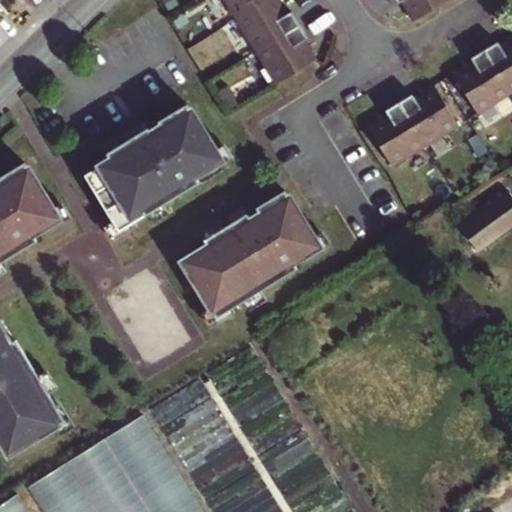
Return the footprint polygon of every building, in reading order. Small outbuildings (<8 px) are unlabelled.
[(233,0),(281,81),(322,57),(313,42),(309,45),(306,40),(313,36),(297,8),(290,12),(287,7),(291,4),(288,0),(233,0)] [(454,0),(403,0),(405,2),(408,0),(412,0),(415,3),(410,6),(419,20),(454,0)] [(482,113),(511,95),(511,40),(511,41),(511,44),(511,46),(508,49),(504,42),(477,58),(481,65),(475,68),(473,64),(458,72),(482,113)] [(396,164),(463,125),(439,83),(424,92),(427,96),(421,100),(417,93),(390,108),(394,115),(389,119),(386,114),(372,123),(396,164)] [(109,158),(84,174),(113,220),(120,229),(146,213),(163,202),(197,180),(193,173),(205,166),(220,156),(213,147),(184,101),(156,119),(160,126),(136,141),(132,135),(131,136),(124,140),(107,151),(105,152),(109,158)] [(142,119),(127,129),(131,136),(132,135),(146,126),(142,119)] [(146,126),(132,135),(136,141),(151,131),(146,126)] [(124,140),(120,133),(102,145),(107,151),(124,140)] [(232,154),(223,141),(213,147),(220,156),(205,166),(207,170),(232,154)] [(53,207),(25,161),(0,176),(0,184),(0,185),(0,262),(1,261),(36,240),(32,234),(44,226),(59,217),(53,207)] [(209,244),(183,259),(212,305),(218,315),(233,305),(244,299),(261,288),(297,266),(293,259),(304,253),(319,243),(313,233),(284,188),(256,205),(260,211),(251,217),(236,227),(232,221),(231,221),(224,225),(206,236),(205,237),(209,244)] [(511,225),(511,188),(466,217),(482,244),(511,225)] [(71,215),(63,201),(53,207),(59,217),(44,226),(47,230),(71,215)] [(152,222),(157,218),(169,211),(163,202),(146,213),(152,222)] [(227,215),(231,221),(232,221),(246,212),(242,205),(227,215)] [(246,212),(232,221),(236,227),(251,217),(247,211),(246,212)] [(220,219),(202,230),(206,236),(224,225),(220,219)] [(331,241),(322,228),(313,233),(319,243),(304,253),(306,257),(331,241)] [(244,299),(250,308),(267,297),(261,288),(244,299)] [(218,315),(212,305),(203,311),(211,325),(236,310),(233,305),(218,315)] [(0,324),(4,332),(8,329),(0,315),(0,324)] [(0,435),(11,452),(56,424),(66,418),(57,403),(50,392),(39,374),(17,339),(11,343),(4,332),(0,324),(0,435)] [(59,386),(49,369),(39,374),(50,392),(59,386)] [(76,425),(61,400),(57,403),(66,418),(56,424),(62,433),(76,425)] [(214,511),(151,411),(36,484),(53,511),(214,511)] [(0,511),(38,511),(23,490),(0,505),(0,511)]
